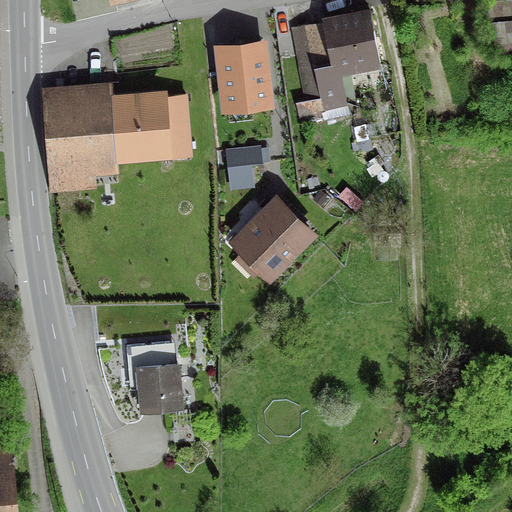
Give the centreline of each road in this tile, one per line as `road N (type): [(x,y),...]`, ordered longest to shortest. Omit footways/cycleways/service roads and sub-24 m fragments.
road 1 (track): [(381,0),(413,150),(423,354),(420,486),(409,511)]
road 2 (secondary): [(101,511),(37,244),(25,46)]
road 3 (residential): [(246,0),(25,46)]
